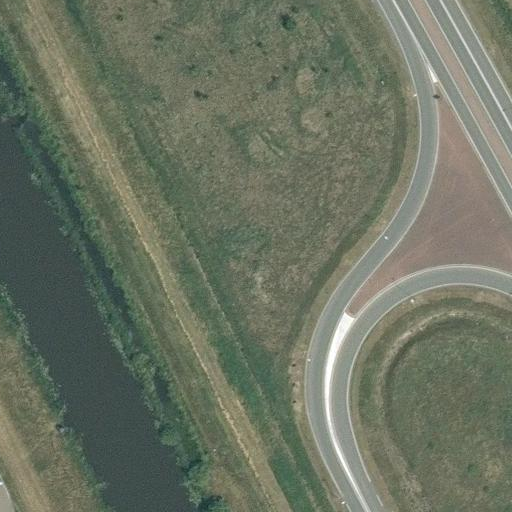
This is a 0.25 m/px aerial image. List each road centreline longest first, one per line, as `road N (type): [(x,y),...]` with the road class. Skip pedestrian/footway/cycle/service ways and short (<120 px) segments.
road 1 (trunk): [(383,0),(427,98),(430,133),(414,204),(351,286),(318,352),(316,416),(361,511)]
road 2 (trunk): [(376,511),(338,404),(343,365),(361,325),(399,289),(423,280),(486,277),(511,286)]
road 3 (trunk): [(395,0),(511,212)]
road 4 (trunk): [(511,155),(430,0)]
road 5 (trunk): [(511,117),(465,32),(434,0)]
